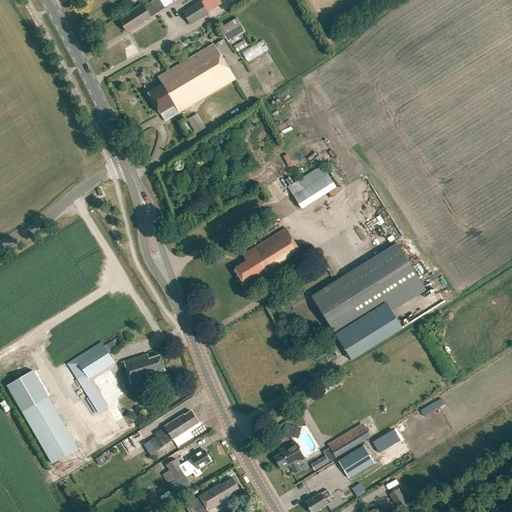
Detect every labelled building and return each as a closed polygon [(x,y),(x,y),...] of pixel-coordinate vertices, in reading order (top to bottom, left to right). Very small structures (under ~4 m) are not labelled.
[(127,32),(140,24),(162,10),(156,0),(154,0),(140,9),(133,13),(120,22),(127,32)] [(191,25),(209,13),(207,11),(204,6),(201,0),(182,12),(191,25)] [(228,43),(245,32),(237,19),(219,29),(228,43)] [(242,52),(248,62),(269,49),(263,39),(242,52)] [(245,40),(234,45),(238,51),(248,46),(245,40)] [(159,115),(164,122),(179,114),(235,80),(213,44),(157,78),(162,85),(147,94),(159,115)] [(188,120),(197,133),(207,127),(199,113),(188,120)] [(304,209),(340,188),(325,164),(290,185),(304,209)] [(264,279),(302,256),(285,229),(241,255),(246,262),(234,269),(244,286),(253,281),(254,283),(263,277),(264,279)] [(400,242),(312,297),(335,335),(424,280),(400,242)] [(107,407),(89,378),(108,366),(107,365),(113,361),(102,343),(67,364),(76,379),(98,413),(107,407)] [(148,359),(147,354),(123,361),(130,385),(156,377),(155,374),(164,371),(159,356),(148,359)] [(7,386),(19,407),(22,412),(52,464),(78,449),(48,397),(45,392),(33,371),(7,386)] [(442,398),(420,410),(424,416),(446,404),(442,398)] [(139,416),(128,411),(126,417),(137,422),(139,416)] [(198,423),(191,411),(184,415),(183,414),(153,433),(155,436),(145,442),(152,452),(198,423)] [(294,438),(297,427),(285,424),(282,435),(294,438)] [(331,448),(336,457),(371,436),(365,427),(331,448)] [(136,446),(144,441),(139,432),(130,437),(136,446)] [(300,470),(296,464),(304,459),(294,442),(280,450),(281,453),(274,457),(281,469),(289,465),(290,467),(291,467),(294,473),(300,470)] [(369,454),(364,446),(338,462),(349,479),(374,463),(369,454)] [(195,478),(202,474),(198,469),(211,461),(204,450),(191,458),(191,459),(186,462),(195,478)] [(314,470),(329,462),(325,456),(311,464),(314,470)] [(175,481),(185,474),(176,459),(166,465),(169,471),(162,475),(166,481),(173,477),(175,481)] [(144,465),(147,469),(154,465),(151,461),(144,465)] [(199,497),(207,511),(226,500),(225,499),(239,491),(232,478),(218,487),(218,485),(199,497)] [(360,484),(351,489),(356,498),(365,492),(360,484)] [(399,511),(408,505),(398,489),(389,494),(399,511)] [(329,496),(326,490),(305,502),(310,511),(315,511),(327,505),(323,500),(329,496)] [(195,511),(204,511),(207,511),(199,497),(190,503),(195,511)]
